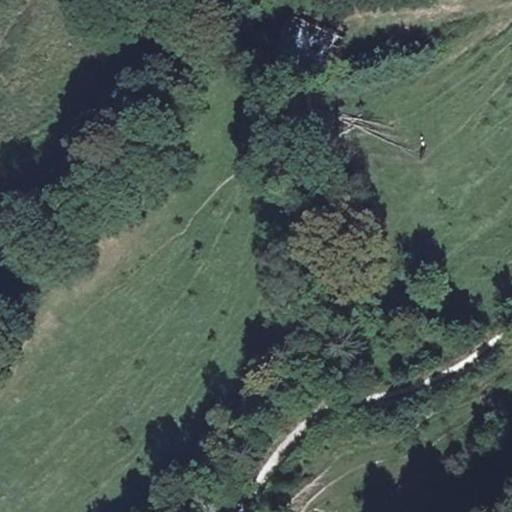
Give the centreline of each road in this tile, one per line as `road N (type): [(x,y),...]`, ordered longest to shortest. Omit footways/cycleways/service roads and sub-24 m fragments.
road 1 (track): [(230,511),(313,421),(422,387),(511,331)]
road 2 (track): [(328,23),(511,0)]
